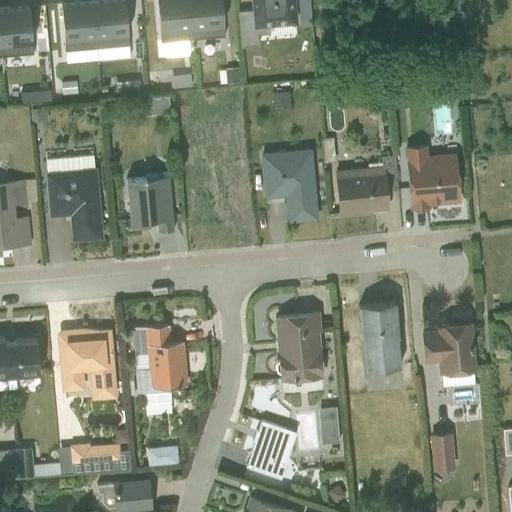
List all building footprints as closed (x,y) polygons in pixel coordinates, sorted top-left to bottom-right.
[(96,45),(91,0),(60,0),(59,0),(63,47),(96,45)] [(91,0),(96,45),(127,42),(123,0),(91,0)] [(191,37),(187,0),(155,0),(159,39),(191,37)] [(187,0),(191,37),(223,34),(219,0),(187,0)] [(268,24),(294,22),(291,0),(252,0),(253,7),(237,8),(240,44),(256,42),(255,32),(268,31),(268,24)] [(0,53),(31,50),(27,3),(0,5),(0,53)] [(224,81),(237,80),(236,65),(223,66),(224,81)] [(384,98),(383,81),(362,82),(363,100),(384,98)] [(273,106),(289,105),(287,89),(271,90),(273,106)] [(140,112),(167,110),(166,94),(138,96),(140,112)] [(30,119),(46,117),(45,105),(28,107),(30,119)] [(322,160),(334,158),(331,134),(320,136),(322,160)] [(426,201),(457,198),(453,150),(426,152),(425,142),(405,144),(410,207),(427,205),(426,201)] [(287,217),(314,215),(308,145),(259,150),(263,195),(284,193),(287,217)] [(72,236),(99,234),(92,151),(44,155),(46,169),(44,169),(48,214),(70,212),(72,236)] [(360,208),(386,205),(384,188),(395,187),(392,152),(380,153),(380,159),(366,160),(366,164),(334,167),(338,213),(360,211),(360,208)] [(157,229),(171,227),(166,168),(143,170),(143,175),(124,176),(128,222),(147,220),(147,217),(156,217),(157,229)] [(0,242),(27,240),(25,212),(14,213),(13,202),(26,201),(24,176),(0,178),(0,242)] [(363,367),(398,363),(392,299),(357,303),(363,367)] [(316,374),(322,374),(316,310),(275,314),(278,353),(274,359),(274,367),(280,371),(280,376),(304,373),(304,375),(306,376),(314,375),(316,374)] [(438,371),(473,368),(468,320),(435,323),(435,328),(421,330),(424,360),(437,358),(438,371)] [(168,384),(184,382),(180,338),(168,339),(167,321),(130,324),(133,351),(146,350),(147,365),(133,366),(136,393),(169,390),(168,384)] [(90,398),(112,396),(106,331),(106,330),(105,329),(103,328),(68,331),(68,328),(61,329),(60,329),(59,330),(58,332),(63,389),(84,387),(82,370),(87,369),(90,398)] [(14,374),(38,372),(35,335),(13,337),(13,338),(3,339),(3,334),(0,334),(0,386),(15,386),(14,374)] [(314,403),(315,438),(333,438),(333,403),(314,403)] [(275,474),(293,420),(258,408),(239,462),(275,474)] [(503,451),(511,450),(511,424),(501,425),(503,451)] [(72,472),(129,467),(125,427),(113,428),(115,441),(88,444),(87,441),(68,442),(70,460),(71,460),(72,472)] [(450,429),(428,431),(431,467),(453,465),(450,429)] [(147,465),(176,462),(175,443),(145,446),(147,465)] [(0,447),(0,478),(59,473),(58,460),(31,462),(30,445),(0,447)] [(149,504),(147,478),(96,482),(98,502),(105,509),(149,504)] [(285,511),(288,507),(249,494),(243,511),(241,511),(285,511)]
